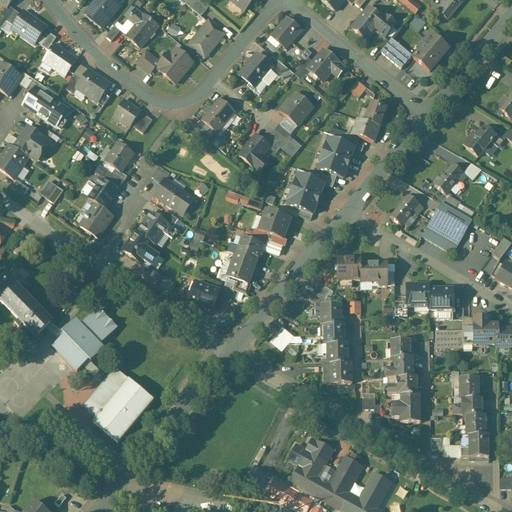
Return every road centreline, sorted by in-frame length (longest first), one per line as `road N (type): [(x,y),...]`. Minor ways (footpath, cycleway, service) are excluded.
road 1 (residential): [(279,0),(179,110),(155,102),(98,56),(51,0)]
road 2 (residential): [(230,351),(503,511)]
road 3 (residential): [(96,511),(230,351)]
road 4 (residential): [(349,213),(511,309)]
road 5 (residential): [(230,351),(349,213)]
road 6 (residential): [(428,115),(287,0)]
road 7 (residential): [(97,265),(230,351)]
road 8 (residential): [(428,115),(511,14)]
road 9 (residential): [(349,213),(428,115)]
